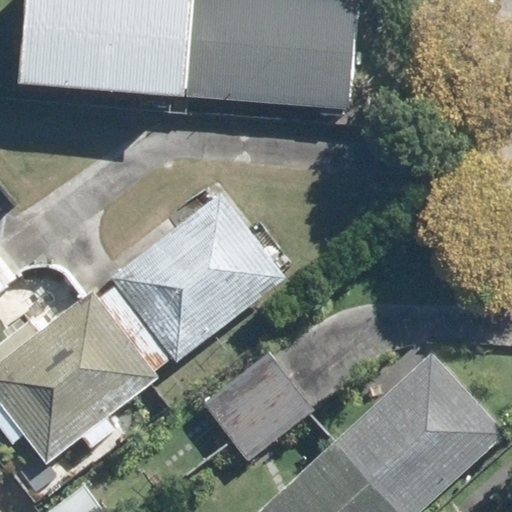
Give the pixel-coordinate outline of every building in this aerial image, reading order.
[(30,0),(24,90),(346,113),(354,2),(330,0),(30,0)] [(216,195),(105,280),(112,289),(102,298),(158,368),(168,361),(173,367),(283,282),(216,195)] [(0,258),(0,294),(17,282),(0,258)] [(104,421),(156,380),(150,374),(158,368),(102,298),(94,304),(87,293),(35,334),(27,322),(0,342),(0,432),(10,444),(20,437),(44,467),(79,440),(88,452),(114,433),(104,421)] [(429,353),(330,444),(393,511),(419,511),(504,435),(429,353)] [(266,354),(200,406),(247,466),(313,414),(266,354)] [(393,511),(330,444),(254,511),(393,511)] [(96,511),(80,491),(52,511),(96,511)]
